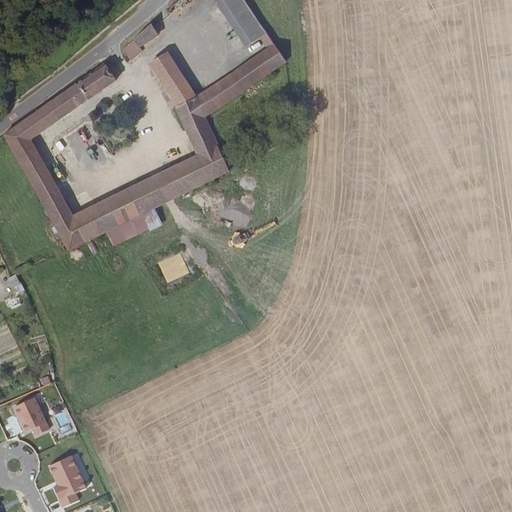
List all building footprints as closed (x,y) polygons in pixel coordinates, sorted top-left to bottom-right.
[(243,0),(213,0),(246,47),(259,38),(265,33),(243,0)] [(155,38),(148,27),(132,41),(138,49),(155,38)] [(285,63),(265,33),(259,38),(267,51),(251,62),(262,78),(285,63)] [(138,49),(132,41),(121,50),(124,53),(130,62),(139,55),(138,49)] [(177,108),(195,100),(166,55),(149,65),(177,108)] [(262,78),(251,62),(195,100),(204,118),(262,78)] [(4,135),(69,250),(105,232),(153,209),(163,204),(151,180),(74,219),(31,143),(115,83),(105,68),(103,64),(4,135)] [(204,118),(195,100),(177,108),(175,109),(177,115),(173,117),(174,121),(171,122),(177,136),(185,133),(196,158),(161,175),(173,199),(228,172),(204,118)] [(151,180),(163,204),(173,199),(161,175),(151,180)] [(160,223),(153,209),(105,232),(112,246),(160,223)] [(159,263),(167,282),(188,273),(180,254),(159,263)] [(18,294),(25,290),(16,275),(8,279),(18,294)] [(15,294),(5,301),(11,309),(21,302),(15,294)] [(50,430),(35,398),(14,408),(26,434),(32,431),(35,438),(50,430)] [(88,487),(73,455),(49,466),(57,485),(53,487),(63,508),(79,501),(76,493),(88,487)]
